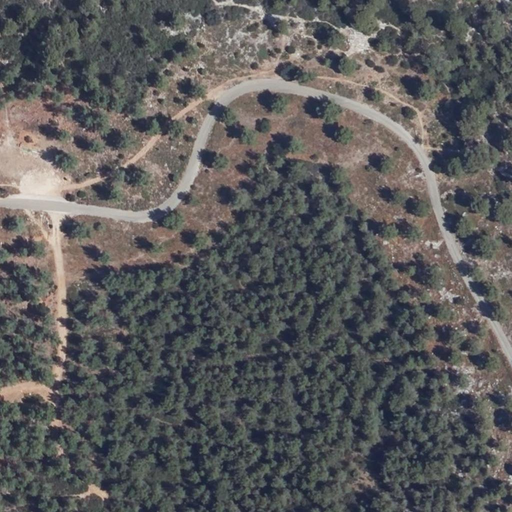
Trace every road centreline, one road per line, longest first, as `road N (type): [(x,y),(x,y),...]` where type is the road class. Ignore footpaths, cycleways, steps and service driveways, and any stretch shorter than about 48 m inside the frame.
road 1 (unclassified): [(511,353),(462,265),(423,152),(394,124),(304,87),(267,80),(223,97),(181,191),(144,214),(0,202)]
road 2 (track): [(240,86),(206,93),(135,158),(82,185),(0,186)]
